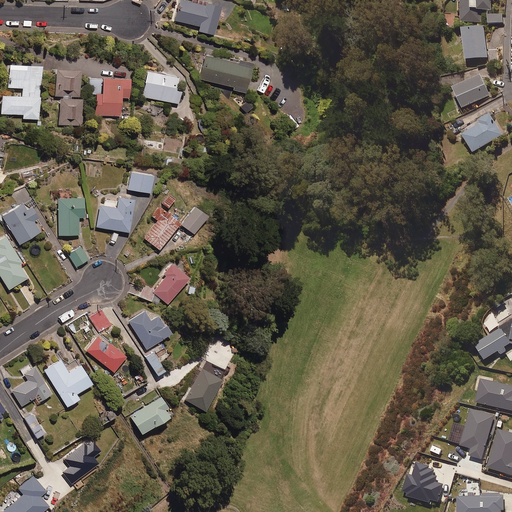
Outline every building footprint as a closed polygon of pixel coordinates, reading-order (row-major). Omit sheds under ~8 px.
[(204,0),(204,3),(189,0),(178,0),(174,19),(199,25),(198,30),(213,33),(220,3),(204,0)] [(492,0),(461,0),(461,21),(481,21),(481,9),(493,9),(492,0)] [(504,22),(503,14),(489,15),(489,23),(504,22)] [(488,57),(485,26),(464,27),(466,59),(488,57)] [(237,60),(204,54),(199,78),(232,85),(232,88),(244,91),(250,61),(237,58),(237,60)] [(40,63),(7,61),(5,85),(22,86),(21,93),(0,93),(0,97),(0,111),(22,113),(22,117),(38,118),(40,63)] [(59,96),(78,97),(79,69),(54,68),(54,94),(59,95),(59,96)] [(177,75),(146,69),(141,96),(177,102),(180,88),(174,87),(177,75)] [(490,95),(481,75),(454,87),(463,108),(490,95)] [(128,76),(102,76),(102,78),(89,78),(88,92),(101,92),(101,115),(120,115),(120,96),(128,96),(128,76)] [(78,97),(59,96),(58,124),(81,125),(81,97),(78,97)] [(298,125),(290,114),(281,121),(290,132),(298,125)] [(503,135),(491,114),(479,121),(480,123),(463,133),(474,152),(503,135)] [(163,137),(141,133),(138,145),(161,150),(163,137)] [(181,158),(166,157),(166,166),(180,167),(181,158)] [(152,173),(129,169),(126,188),(149,191),(152,173)] [(175,196),(168,192),(161,203),(167,207),(175,196)] [(82,195),(55,196),(57,234),(78,233),(77,216),(83,215),(82,195)] [(133,197),(117,195),(115,206),(98,204),(95,226),(128,231),(133,197)] [(36,214),(30,204),(26,207),(22,200),(0,213),(0,215),(18,243),(39,230),(32,219),(37,216),(36,214)] [(179,220),(158,205),(152,213),(157,217),(143,236),(158,248),(179,220)] [(206,213),(194,205),(181,224),(193,232),(206,213)] [(21,261),(4,235),(0,237),(0,276),(7,288),(26,276),(18,263),(21,261)] [(87,259),(80,246),(68,253),(75,266),(87,259)] [(188,276),(170,261),(159,275),(161,277),(151,290),(167,302),(188,276)] [(111,324),(101,309),(90,316),(99,331),(111,324)] [(150,319),(143,309),(126,320),(146,348),(170,331),(158,313),(150,319)] [(509,345),(499,330),(474,346),(484,361),(509,345)] [(125,355),(97,332),(84,348),(112,371),(125,355)] [(164,368),(152,352),(144,357),(156,374),(164,368)] [(67,371),(59,358),(42,368),(65,405),(78,397),(75,392),(91,382),(79,363),(67,371)] [(50,393),(34,365),(22,372),(26,379),(10,389),(20,405),(34,396),(37,401),(50,393)] [(221,378),(202,368),(185,398),(204,409),(221,378)] [(511,385),(481,379),(476,402),(511,410),(511,385)] [(167,405),(157,388),(141,398),(145,405),(130,415),(140,431),(168,414),(163,407),(167,405)] [(104,408),(99,411),(105,421),(110,418),(104,408)] [(495,416),(471,410),(461,446),(472,448),(469,456),(483,460),(495,416)] [(43,432),(32,413),(24,417),(36,437),(43,432)] [(120,435),(112,429),(100,445),(108,451),(120,435)] [(511,433),(499,430),(488,468),(511,474),(511,433)] [(99,450),(90,438),(64,458),(69,465),(61,471),(72,485),(99,464),(92,455),(99,450)] [(46,490),(34,476),(18,488),(23,494),(1,511),(39,511),(48,505),(40,495),(46,490)] [(504,496),(458,497),(457,511),(502,511),(502,510),(504,510),(504,496)]
